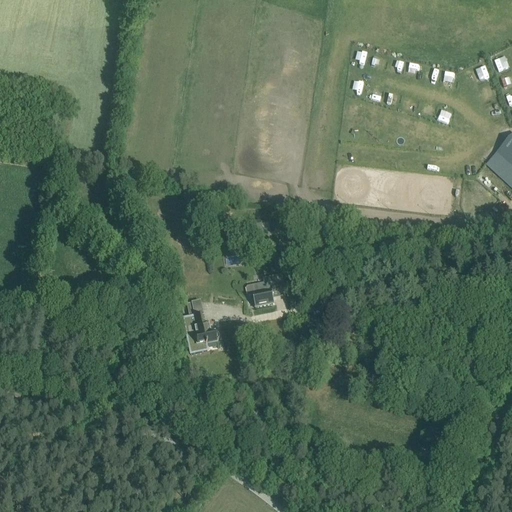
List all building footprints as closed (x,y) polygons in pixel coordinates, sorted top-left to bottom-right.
[(363,59),(365,50),(356,48),(354,57),(363,59)] [(496,60),(499,71),(509,69),(507,57),(496,60)] [(476,67),(466,71),(470,82),(481,78),(476,67)] [(454,86),(454,73),(446,72),(445,86),(454,86)] [(505,89),(511,86),(511,76),(502,80),(505,89)] [(357,95),(358,86),(348,85),(347,95),(357,95)] [(478,90),(480,99),(491,96),(489,87),(478,90)] [(369,88),(368,98),(380,98),(381,89),(369,88)] [(413,110),(417,98),(409,96),(405,108),(413,110)] [(432,113),(434,103),(426,101),(424,111),(432,113)] [(366,114),(376,117),(379,108),(369,105),(366,114)] [(496,106),(485,109),(488,119),(498,116),(496,106)] [(393,112),(391,122),(399,123),(401,114),(393,112)] [(434,124),(431,134),(442,137),(445,127),(434,124)] [(511,137),(486,166),(511,189),(511,137)] [(225,233),(224,234),(225,235),(226,235),(226,238),(237,235),(237,237),(246,235),(246,236),(263,232),(260,221),(224,229),(225,233)] [(273,300),(272,291),(271,291),(271,289),(273,288),(284,287),(282,276),(270,278),(271,282),(264,284),(247,288),(246,289),(247,295),(249,296),(253,295),(253,296),(255,309),(274,305),(273,300)] [(200,302),(187,305),(184,306),(189,331),(193,331),(196,346),(195,346),(196,350),(197,350),(199,359),(207,357),(206,348),(205,346),(216,343),(216,341),(217,341),(218,340),(218,339),(219,339),(219,338),(219,337),(219,336),(218,336),(218,335),(217,334),(216,334),(215,334),(214,334),(214,332),(210,333),(208,323),(205,324),(203,316),(200,302)]
